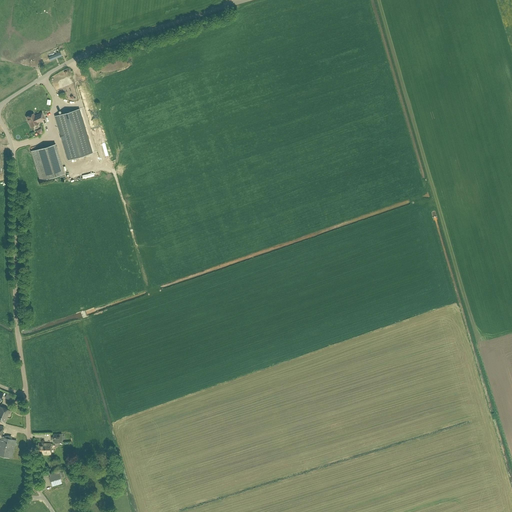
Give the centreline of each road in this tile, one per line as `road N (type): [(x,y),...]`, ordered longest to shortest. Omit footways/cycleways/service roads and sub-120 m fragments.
road 1 (unclassified): [(32,480),(15,311),(13,160),(0,119)]
road 2 (unclassified): [(0,105),(92,50),(229,5)]
